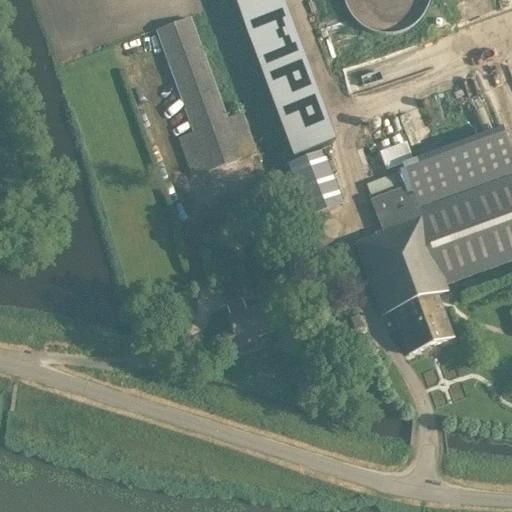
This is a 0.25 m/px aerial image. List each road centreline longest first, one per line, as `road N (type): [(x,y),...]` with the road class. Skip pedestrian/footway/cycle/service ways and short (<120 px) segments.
road 1 (unclassified): [(511,497),(418,489),(0,359)]
road 2 (track): [(511,21),(316,96)]
